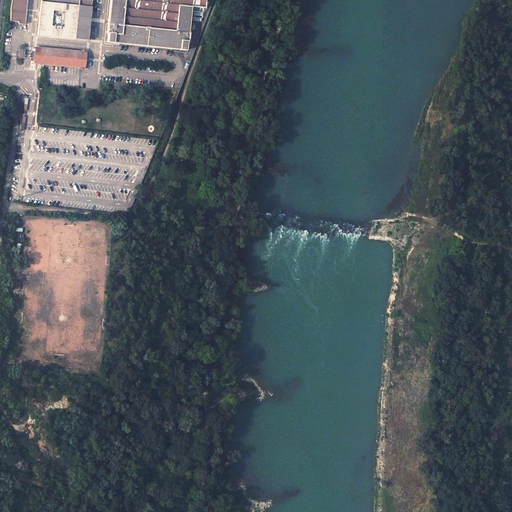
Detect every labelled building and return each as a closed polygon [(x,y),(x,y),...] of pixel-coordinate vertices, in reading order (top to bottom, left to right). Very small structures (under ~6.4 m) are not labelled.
[(24,24),(26,0),(11,0),(11,7),(10,21),(19,22),(18,23),(24,24)] [(94,9),(94,0),(40,0),(37,35),(75,39),(88,40),(90,18),(91,8),(94,9)] [(110,0),(107,33),(108,33),(107,42),(114,42),(114,41),(120,41),(120,43),(174,49),(174,47),(180,48),(180,49),(186,50),(187,42),(188,42),(192,6),(205,8),(206,0),(110,0)] [(85,67),(86,52),(85,52),(85,51),(85,50),(82,50),(81,51),(36,47),(35,59),(34,62),(38,61),(80,67),(80,68),(83,69),(84,68),(84,67),(85,67)] [(27,252),(35,253),(36,243),(28,242),(27,252)] [(27,267),(35,267),(35,257),(27,257),(27,267)]
